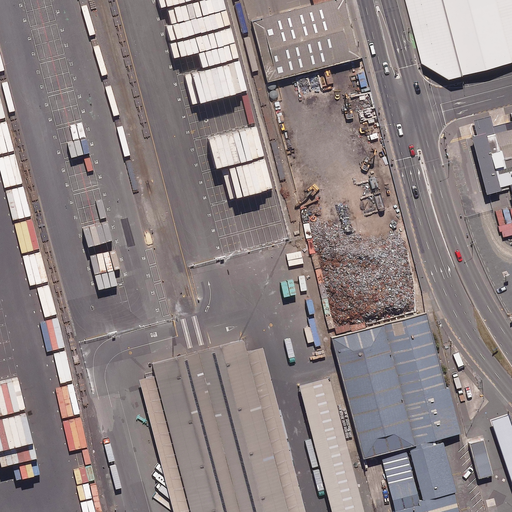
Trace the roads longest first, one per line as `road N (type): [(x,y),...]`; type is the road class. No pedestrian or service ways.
road 1 (secondary): [(511,392),(443,289),(394,115)]
road 2 (secondary): [(418,109),(461,253),(511,343)]
